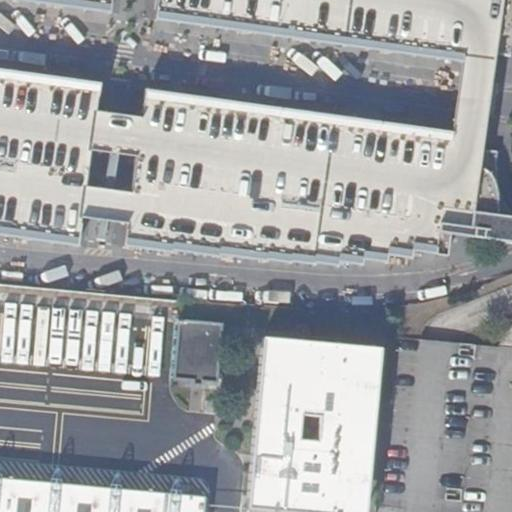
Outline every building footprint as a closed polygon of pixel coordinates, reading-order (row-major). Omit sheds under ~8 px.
[(14,0),(112,13),(114,0),(14,0)] [(511,0),(159,0),(157,19),(473,63),(496,66),(497,56),(511,57),(511,0)] [(102,88),(0,73),(0,235),(80,246),(86,205),(96,135),(102,88)] [(465,136),(147,94),(140,142),(131,211),(126,246),(174,253),(174,251),(222,257),(222,255),(269,262),(270,260),(294,263),(294,261),(318,264),(318,262),(342,265),(343,261),(367,264),(368,259),(391,262),(392,254),(415,257),(416,250),(438,253),(438,256),(450,258),(453,232),(456,232),(459,211),(491,216),(489,230),(477,229),(476,239),(511,244),(511,211),(510,209),(504,198),(501,189),(499,177),(499,167),(501,153),(484,151),(485,141),(465,136)] [(0,352),(101,360),(103,331),(119,332),(120,308),(109,307),(109,299),(0,291),(0,352)] [(176,322),(174,384),(223,385),(224,323),(176,322)] [(263,339),(246,511),(340,511),(343,506),(349,499),(352,497),(357,494),(363,494),(369,493),(382,349),(263,339)] [(0,476),(0,511),(203,511),(205,495),(0,476)] [(367,511),(369,493),(363,494),(357,494),(352,497),(349,499),(343,506),(340,511),(367,511)]
